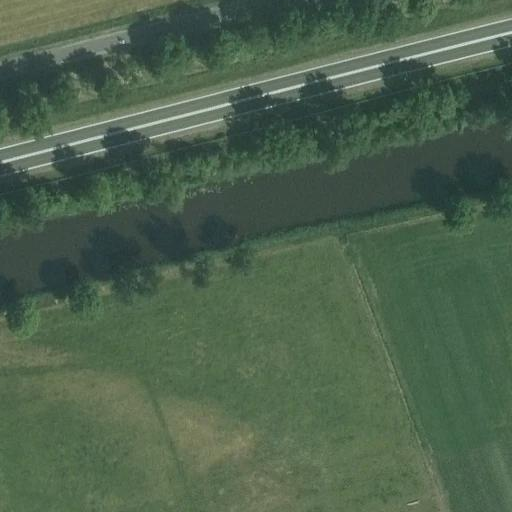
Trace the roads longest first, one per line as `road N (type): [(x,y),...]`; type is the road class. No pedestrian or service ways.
road 1 (trunk): [(0,167),(511,36)]
road 2 (unclassified): [(0,71),(280,0)]
